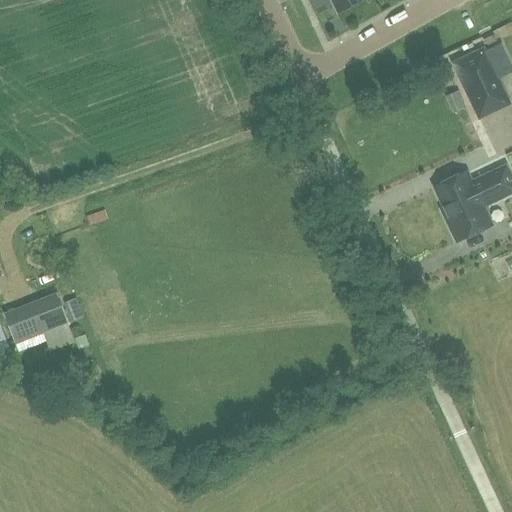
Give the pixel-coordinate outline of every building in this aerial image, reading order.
[(359,0),(331,0),(338,12),(359,0)] [(508,105),(500,89),(496,80),(511,73),(500,47),(484,55),(482,52),(453,65),(479,119),(508,105)] [(456,112),(463,109),(457,93),(449,97),(456,112)] [(449,221),(446,222),(456,243),(491,227),(482,208),(511,193),(511,182),(505,168),(471,184),(466,174),(434,189),(449,221)] [(7,315),(24,354),(51,342),(48,335),(73,324),(60,293),(7,315)]
